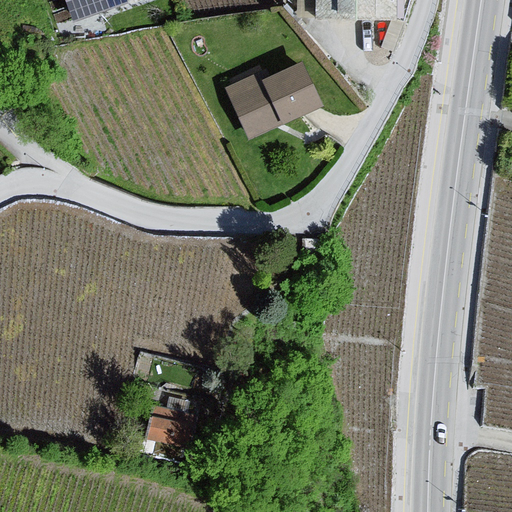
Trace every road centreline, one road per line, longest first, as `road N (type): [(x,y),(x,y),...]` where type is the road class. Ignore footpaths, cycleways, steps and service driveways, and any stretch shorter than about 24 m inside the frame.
road 1 (residential): [(425,0),(372,121),(324,197),(306,211),(208,223),(155,217),(60,186),(0,192)]
road 2 (motorway): [(511,279),(159,352),(0,398)]
road 3 (tertiary): [(426,511),(441,297),(481,0)]
road 4 (motorway): [(16,511),(164,463),(511,386)]
